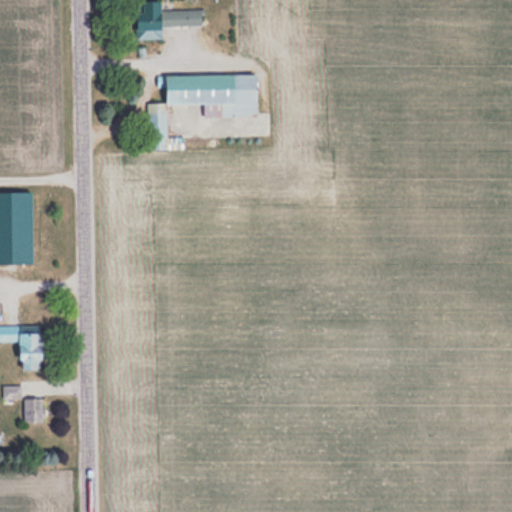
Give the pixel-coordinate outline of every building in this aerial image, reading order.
[(133,11),(134,39),(160,39),(160,25),(200,25),(200,9),(158,9),(158,0),(153,0),(139,0),(139,11),(133,11)] [(166,149),(164,103),(201,102),(202,116),(255,114),(254,73),(160,75),(161,102),(145,103),(146,149),(166,149)] [(20,267),(20,276),(31,276),(31,254),(3,254),(3,267),(20,267)] [(0,341),(16,341),(16,369),(41,369),(41,325),(0,324),(0,341)] [(42,421),(42,397),(22,397),(22,421),(42,421)]
